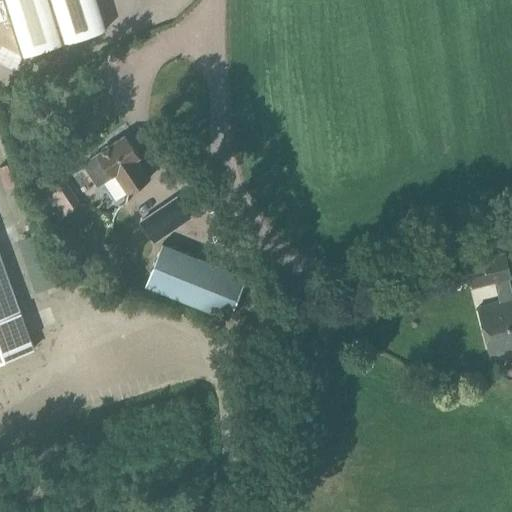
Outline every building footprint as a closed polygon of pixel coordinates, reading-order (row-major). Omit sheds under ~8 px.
[(6,0),(12,17),(24,54),(62,43),(49,0),(6,0)] [(49,0),(62,43),(93,33),(104,30),(94,0),(49,0)] [(148,177),(136,159),(139,157),(124,135),(97,154),(83,165),(98,188),(117,176),(127,191),(148,177)] [(117,191),(104,196),(113,215),(125,210),(117,191)] [(155,239),(189,216),(175,196),(142,219),(155,239)] [(0,359),(32,348),(0,258),(0,237),(12,233),(0,198),(0,359)] [(245,277),(162,243),(145,284),(229,318),(245,277)] [(511,293),(508,278),(511,278),(504,252),(466,262),(473,287),(495,282),(500,301),(478,307),(490,356),(511,350),(511,293)] [(36,283),(25,286),(30,303),(41,300),(36,283)]
